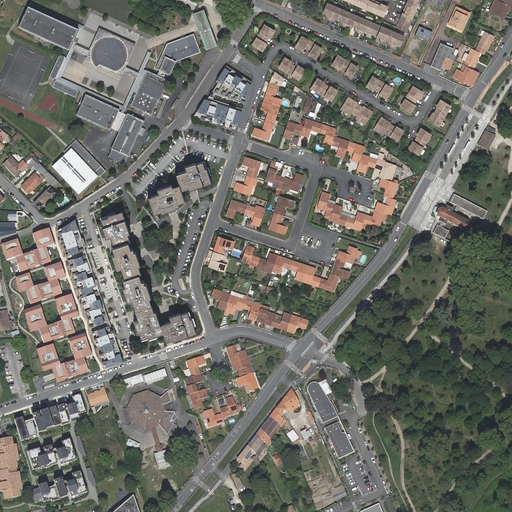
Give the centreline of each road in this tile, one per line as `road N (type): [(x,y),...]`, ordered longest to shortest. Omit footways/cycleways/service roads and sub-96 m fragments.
road 1 (tertiary): [(300,350),(387,251),(473,98)]
road 2 (residential): [(260,74),(285,48),(416,124),(439,82)]
road 3 (tertiary): [(170,511),(300,350)]
road 4 (residential): [(259,3),(439,82)]
road 5 (residential): [(0,411),(137,365)]
road 6 (residential): [(84,207),(126,178),(180,121)]
road 7 (residential): [(213,339),(195,279),(211,222)]
